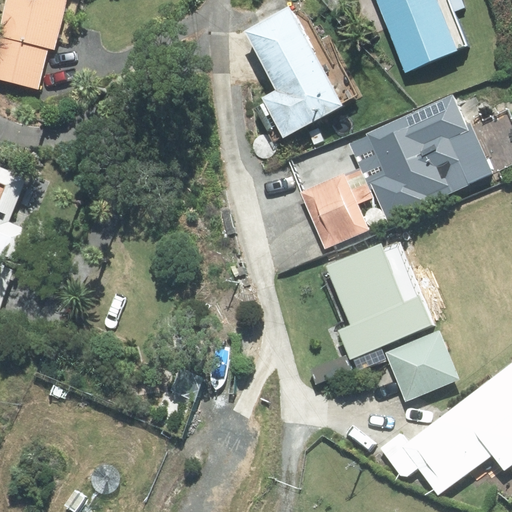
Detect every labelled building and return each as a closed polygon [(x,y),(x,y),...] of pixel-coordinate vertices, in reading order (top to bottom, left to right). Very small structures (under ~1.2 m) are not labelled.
[(79,0),(21,0),(0,74),(0,78),(47,92),(60,49),(65,50),(79,0)] [(389,0),(418,74),(475,52),(454,0),(389,0)] [(297,90),(282,98),(304,140),(366,108),(315,7),(267,31),(297,90)] [(462,168),(473,163),(464,141),(489,130),(473,93),(378,133),(390,162),(374,169),(397,224),(442,205),(439,198),(462,188),(458,178),(462,168)] [(6,222),(24,178),(0,168),(0,307),(15,277),(8,273),(14,261),(17,263),(31,233),(6,222)] [(357,174),(311,193),(336,251),(381,232),(357,174)] [(328,265),(351,325),(337,329),(354,372),(377,363),(374,356),(383,353),(402,403),(458,382),(439,329),(442,328),(429,294),(400,304),(391,282),(404,277),(390,241),(328,265)] [(408,438),(392,451),(413,480),(429,467),(450,497),(506,457),(511,465),(511,376),(416,444),(414,446),(408,438)] [(149,401),(140,439),(142,439),(172,447),(174,447),(183,409),(149,401)]
